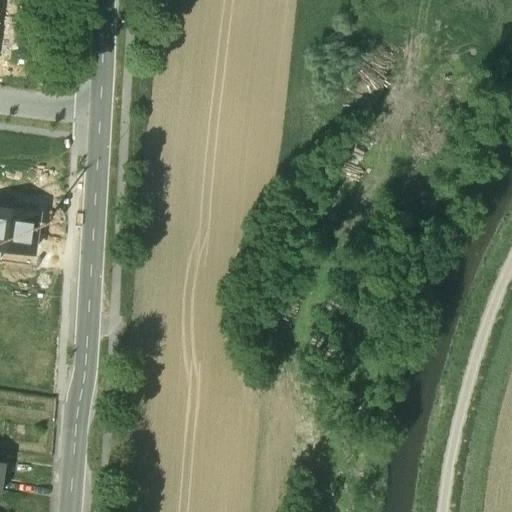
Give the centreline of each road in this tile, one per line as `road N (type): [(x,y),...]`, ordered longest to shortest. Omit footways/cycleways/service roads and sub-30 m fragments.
road 1 (tertiary): [(99,114),(68,511)]
road 2 (track): [(440,511),(460,417),(511,266)]
